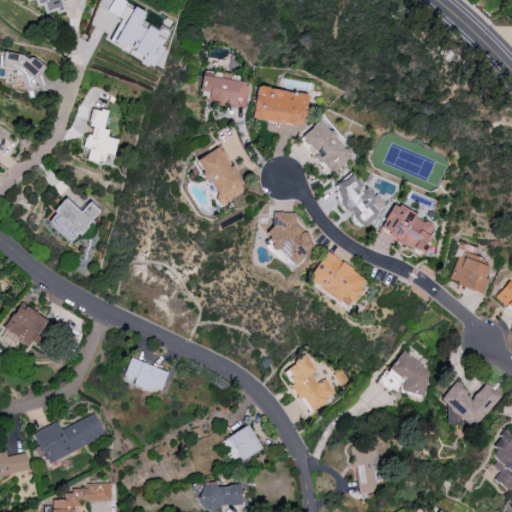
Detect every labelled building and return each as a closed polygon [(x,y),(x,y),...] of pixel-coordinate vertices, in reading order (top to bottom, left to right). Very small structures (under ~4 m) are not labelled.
[(26,0),(27,2),(32,0),(34,0),(36,7),(42,6),(44,14),(55,11),(56,14),(66,11),(63,1),(64,0),(26,0)] [(153,67),(167,38),(139,24),(144,12),(118,0),(111,0),(107,11),(121,17),(110,41),(130,50),(128,55),(153,67)] [(45,60),(2,53),(0,64),(0,67),(27,71),(24,93),(40,95),(45,60)] [(244,108),(248,83),(200,76),(198,91),(204,92),(203,102),(244,108)] [(251,119),(301,125),(304,104),(306,105),(307,93),(255,87),(251,119)] [(107,111),(91,108),(87,124),(93,125),(91,136),(85,135),(82,147),(87,149),(85,159),(103,163),(105,153),(114,155),(117,139),(106,137),(108,130),(103,129),(107,111)] [(319,120),(299,137),(329,174),(350,157),(319,120)] [(245,190),(230,166),(229,166),(217,147),(194,161),(220,205),(245,190)] [(384,207),(351,172),(330,191),(362,226),(384,207)] [(70,243),(99,211),(89,201),(79,212),(65,199),(46,220),(70,243)] [(378,232),(422,252),(435,225),(391,204),(378,232)] [(296,213),(270,212),(269,257),(307,258),(308,232),(296,232),(296,213)] [(366,279),(324,252),(306,281),(348,307),(366,279)] [(448,281),(482,293),(487,279),(483,277),(487,267),(458,256),(448,281)] [(511,277),(496,298),(511,310),(511,277)] [(50,324),(19,303),(2,327),(12,334),(10,336),(26,347),(31,341),(36,344),(50,324)] [(417,397),(433,373),(400,351),(388,368),(404,379),(400,386),(417,397)] [(335,395),(325,378),(316,384),(309,373),(314,370),(306,356),(281,370),(298,399),(302,397),(309,409),(335,395)] [(120,381),(148,391),(150,387),(159,391),(166,372),(128,357),(120,381)] [(486,383),(472,397),(455,381),(439,399),(471,429),(501,397),(486,383)] [(32,432),(45,463),(105,437),(95,414),(60,429),(57,421),(32,432)] [(507,490),(511,483),(511,436),(503,430),(491,445),(496,449),(491,455),(496,459),(491,465),(499,472),(493,479),(507,490)] [(355,493),(376,491),(372,443),(351,445),(355,493)] [(25,453),(6,456),(5,451),(0,452),(0,476),(29,470),(25,453)] [(110,501),(110,483),(86,483),(86,490),(63,490),(63,499),(51,499),(50,511),(73,511),(85,511),(85,501),(110,501)] [(240,506),(240,483),(199,485),(200,507),(240,506)]
